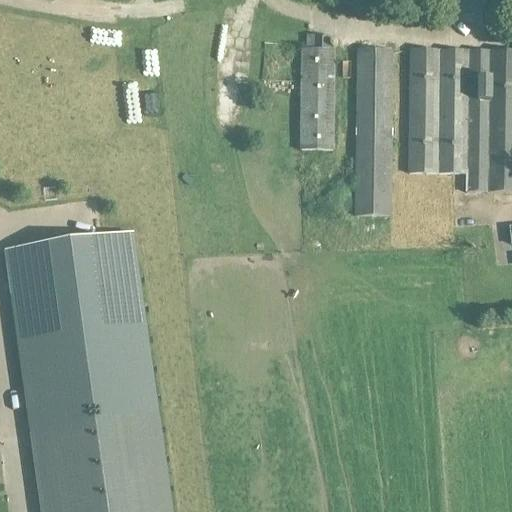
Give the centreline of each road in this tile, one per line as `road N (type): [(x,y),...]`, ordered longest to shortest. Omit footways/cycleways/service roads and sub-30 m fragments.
road 1 (unclassified): [(215,0),(144,16),(3,0)]
road 2 (unknown): [(0,321),(27,511)]
